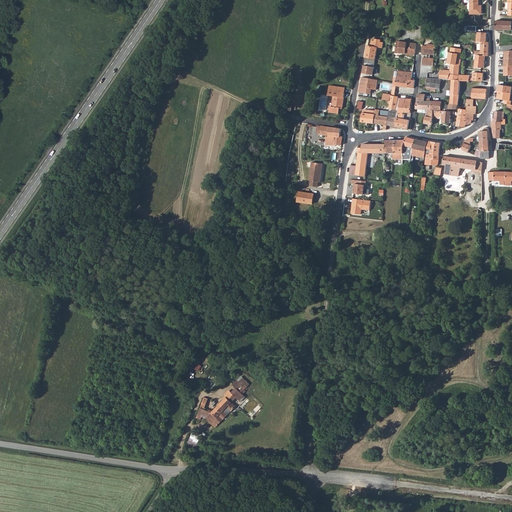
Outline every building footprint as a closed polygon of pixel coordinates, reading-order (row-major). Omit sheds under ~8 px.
[(465,0),(465,2),(470,2),(470,13),(482,13),(481,5),(478,5),(478,0),(465,0)] [(511,21),(499,21),(495,21),(495,30),(500,30),(511,30),(511,21)] [(481,42),(480,51),(480,55),(485,56),(489,56),(489,42),(486,42),(487,33),(478,33),(478,42),(481,42)] [(382,48),(383,42),(381,41),(381,39),(374,38),(374,40),(372,40),(371,46),(367,45),(365,57),(375,59),(377,47),(382,48)] [(417,44),(398,40),(395,52),(415,55),(417,44)] [(435,50),(436,45),(427,44),(427,46),(422,45),(422,53),(427,54),(427,58),(423,57),(422,64),(433,66),(434,58),(430,58),(430,54),(435,55),(435,50)] [(448,63),(451,64),(450,71),(449,73),(458,74),(459,65),(460,65),(461,59),(460,58),(461,48),(450,47),(450,52),(449,52),(448,63)] [(484,68),(485,56),(480,55),(480,51),(475,51),(474,60),(475,60),(474,67),(484,68)] [(374,64),(375,59),(365,57),(364,65),(367,65),(368,63),(374,64)] [(367,65),(364,65),(362,73),(372,75),(374,67),(367,65)] [(449,73),(450,71),(440,70),(439,79),(441,79),(448,80),(449,73)] [(396,86),(414,88),(415,81),(414,80),(414,79),(412,78),(412,73),(397,71),(397,76),(394,76),(391,94),(390,100),(389,108),(397,109),(398,96),(395,96),(396,86)] [(450,98),(450,103),(458,104),(459,93),(460,81),(459,80),(458,80),(458,74),(449,73),(448,80),(451,80),(450,93),(450,96),(451,96),(450,98)] [(378,80),(361,77),(359,92),(371,94),(372,90),(377,90),(378,80)] [(436,88),(440,89),(441,79),(439,79),(432,78),(427,78),(426,87),(431,88),(436,88)] [(486,97),(487,97),(488,89),(473,89),(472,96),(486,97)] [(328,105),(327,111),(337,113),(338,108),(341,108),(343,93),(333,91),(330,105),(328,105)] [(507,104),(511,105),(511,100),(510,100),(511,93),(498,91),(497,99),(504,100),(504,104),(507,104)] [(418,94),(415,109),(421,109),(421,112),(424,113),(426,113),(427,110),(434,110),(441,111),(442,103),(442,102),(432,102),(432,101),(424,101),(425,95),(418,94)] [(411,99),(400,98),(398,110),(398,111),(402,112),(404,112),(404,114),(411,115),(411,110),(411,106),(411,99)] [(473,99),(471,99),(467,99),(466,110),(466,121),(465,125),(471,124),(471,120),(472,114),(475,114),(476,107),(472,106),(473,99)] [(387,125),(395,126),(397,118),(398,111),(398,110),(397,109),(389,108),(389,111),(387,125)] [(466,121),(466,110),(460,108),(458,111),(457,121),(466,121)] [(361,121),(387,125),(389,111),(388,111),(375,109),(375,111),(375,114),(362,113),(361,121)] [(424,123),(432,125),(433,119),(434,110),(427,110),(426,113),(426,116),(425,116),(424,123)] [(450,119),(451,112),(449,112),(441,111),(434,110),(433,119),(436,119),(436,120),(442,120),(442,122),(450,123),(450,119)] [(493,122),(491,122),(494,138),(499,138),(500,128),(501,128),(501,124),(505,124),(505,119),(503,119),(504,112),(495,111),(493,118),(493,122)] [(403,119),(397,118),(395,126),(395,127),(408,129),(410,120),(403,119)] [(320,135),(326,135),(328,136),(330,127),(321,126),(320,135)] [(325,145),(341,145),(342,136),(340,136),(341,129),(330,127),(328,136),(326,135),(325,145)] [(483,131),(480,131),(479,131),(480,151),(489,151),(488,135),(488,130),(487,128),(486,128),(485,128),(483,129),(483,131)] [(410,148),(412,148),(415,139),(406,137),(405,140),(403,145),(402,159),(406,159),(407,154),(409,154),(410,148)] [(470,138),(470,137),(464,141),(463,143),(463,144),(463,150),(468,152),(471,146),(470,146),(470,142),(473,142),(473,138),(470,138)] [(411,156),(424,157),(425,155),(427,142),(415,139),(412,148),(411,156)] [(373,153),(385,154),(386,140),(382,140),(382,144),(362,144),(362,148),(358,148),(356,152),(358,153),(356,166),(355,175),(365,176),(367,164),(371,164),(371,161),(373,161),(373,153)] [(393,154),(402,154),(403,145),(405,140),(386,140),(385,154),(393,154)] [(438,163),(440,143),(428,141),(427,142),(425,155),(426,155),(424,165),(436,166),(438,163)] [(471,173),(481,173),(482,162),(477,161),(462,158),(444,156),(443,165),(446,165),(444,174),(459,177),(460,168),(472,170),(471,173)] [(310,181),(309,186),(318,187),(318,182),(320,183),(323,164),(311,162),(308,181),(310,181)] [(500,185),(504,185),(504,181),(507,181),(506,172),(489,172),(489,181),(500,181),(500,185)] [(354,184),(353,193),(363,194),(364,189),(365,190),(366,181),(357,180),(357,184),(354,184)] [(314,194),(299,192),(298,202),(313,204),(314,194)] [(371,201),(353,199),(351,213),(360,215),(361,209),(369,210),(371,201)] [(189,367),(194,371),(206,355),(202,352),(198,356),(189,367)] [(204,410),(208,399),(205,397),(195,417),(215,428),(227,415),(223,411),(226,408),(230,412),(235,406),(231,402),(236,397),(240,402),(252,388),(241,377),(232,385),(235,388),(231,393),(229,390),(224,394),(226,396),(211,413),(204,410)] [(196,382),(192,387),(198,391),(202,386),(196,382)]
